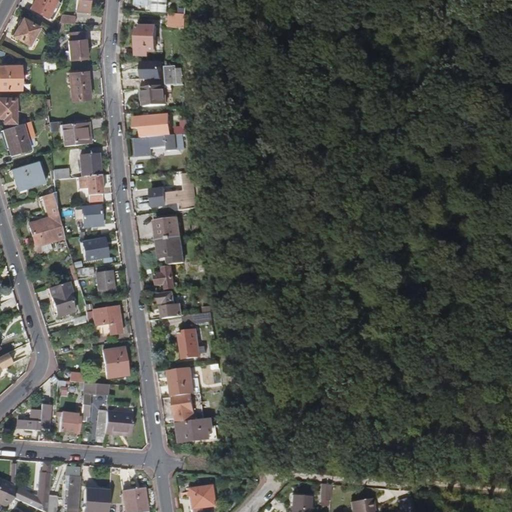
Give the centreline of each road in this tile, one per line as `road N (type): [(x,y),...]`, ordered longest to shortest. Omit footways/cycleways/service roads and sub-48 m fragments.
road 1 (residential): [(112,0),(108,58),(120,202),(160,461)]
road 2 (residential): [(0,411),(43,364),(0,208)]
road 3 (residential): [(0,449),(160,461)]
road 4 (residential): [(160,461),(283,475)]
road 5 (residential): [(283,475),(406,483)]
